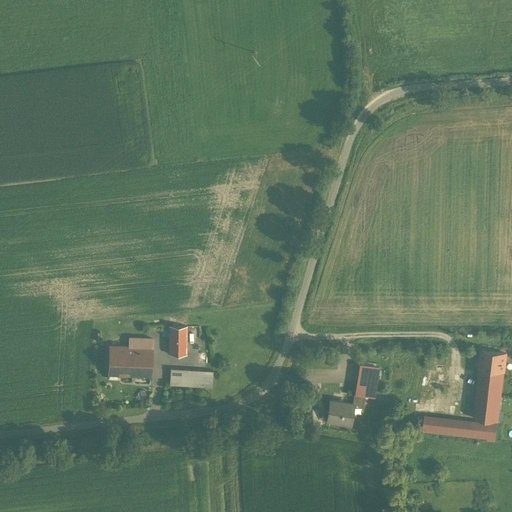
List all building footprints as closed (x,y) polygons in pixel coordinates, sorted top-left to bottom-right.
[(186,326),(169,325),(168,353),(185,354),(186,326)] [(151,338),(129,337),(128,346),(112,346),(111,373),(150,374),(151,338)] [(505,352),(481,350),(473,417),(498,420),(505,352)] [(373,396),(378,366),(358,363),(354,393),(363,394),(373,396)] [(212,370),(170,367),(169,384),(211,387),(212,370)] [(352,403),(338,400),(329,398),(326,418),(350,423),(352,409),(361,411),(363,394),(354,393),(352,403)] [(496,423),(424,415),(422,431),(494,439),(496,423)]
